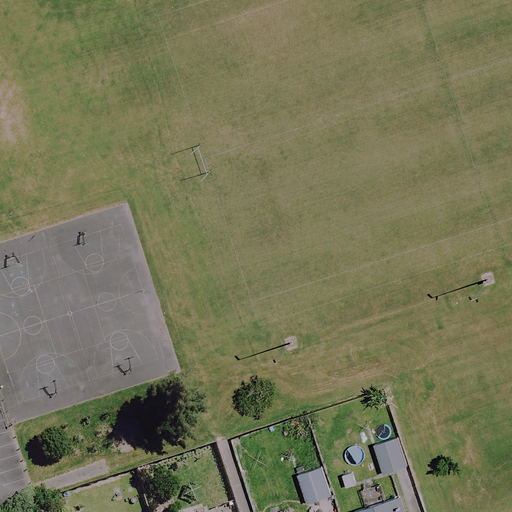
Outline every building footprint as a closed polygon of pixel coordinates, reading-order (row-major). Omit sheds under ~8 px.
[(355,429),(351,412),(334,416),(337,433),(355,429)] [(406,467),(398,438),(375,445),(383,473),(406,467)] [(330,497),(321,468),(298,475),(307,504),(330,497)] [(230,504),(221,477),(199,484),(207,511),(230,504)] [(411,511),(406,495),(353,511),(411,511)]
